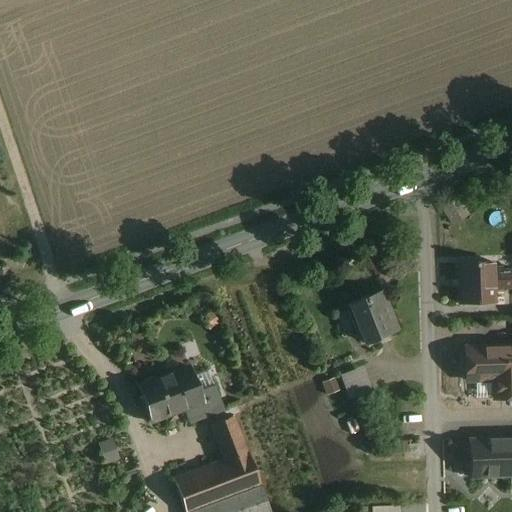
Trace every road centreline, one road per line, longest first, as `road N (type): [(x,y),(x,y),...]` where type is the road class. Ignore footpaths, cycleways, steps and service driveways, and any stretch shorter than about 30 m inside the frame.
road 1 (tertiary): [(422,177),(0,333)]
road 2 (residential): [(422,177),(433,511)]
road 3 (track): [(54,287),(0,133)]
